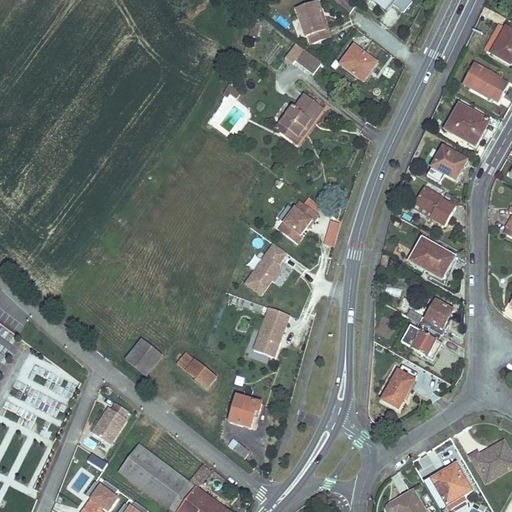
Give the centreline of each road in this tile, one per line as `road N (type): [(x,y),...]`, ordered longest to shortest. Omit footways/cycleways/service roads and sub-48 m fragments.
road 1 (secondary): [(334,408),(365,202),(459,0)]
road 2 (unclassified): [(276,500),(0,278)]
road 3 (residential): [(484,331),(475,189),(511,127)]
